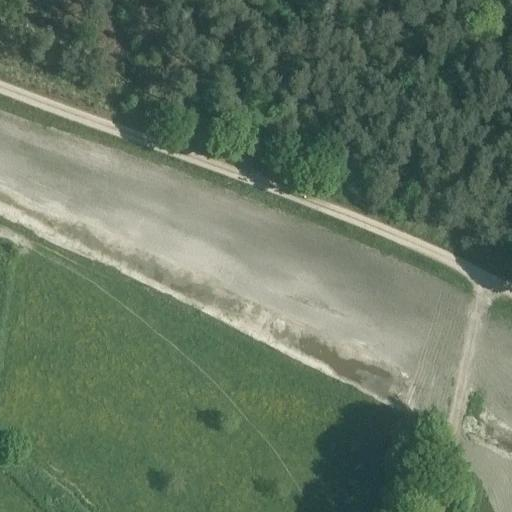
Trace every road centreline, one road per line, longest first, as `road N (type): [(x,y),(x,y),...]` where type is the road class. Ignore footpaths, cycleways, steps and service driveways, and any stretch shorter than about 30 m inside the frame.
road 1 (track): [(511,295),(290,193),(0,87)]
road 2 (track): [(487,283),(442,511)]
